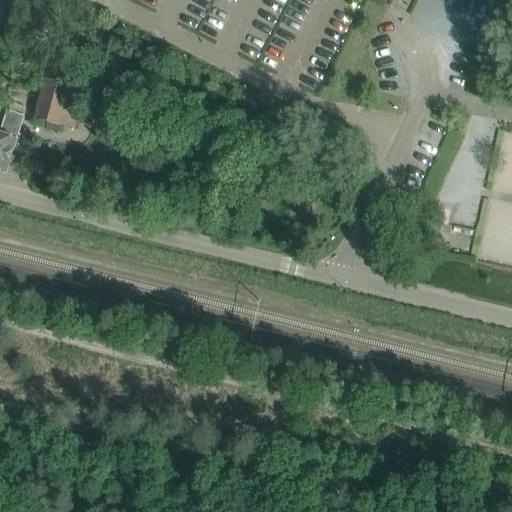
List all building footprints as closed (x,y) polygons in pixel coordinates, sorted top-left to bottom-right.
[(50,66),(43,93),(62,98),(69,100),(76,73),(50,66)] [(14,81),(28,86),(31,78),(17,73),(14,81)] [(62,98),(43,93),(36,119),(48,122),(46,129),(60,133),(67,106),(69,100),(62,98)] [(0,171),(6,174),(24,117),(7,111),(0,133),(0,171)] [(441,226),(423,221),(417,245),(435,249),(441,226)]
